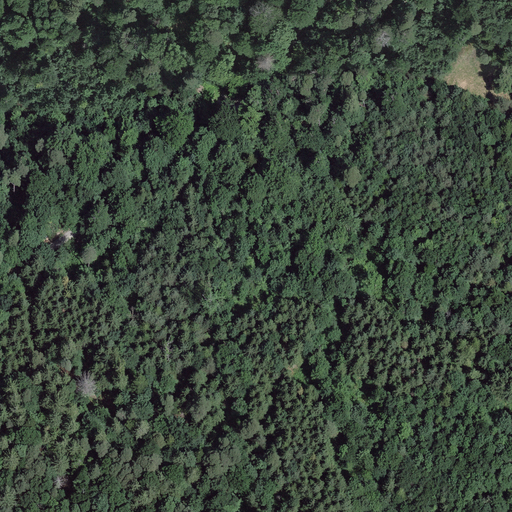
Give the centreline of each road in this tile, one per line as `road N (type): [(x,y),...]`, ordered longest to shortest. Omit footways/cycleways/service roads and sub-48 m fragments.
road 1 (track): [(65,238),(36,313),(34,341),(44,361),(120,418),(195,439),(208,451)]
road 2 (track): [(0,280),(204,147),(239,107)]
road 3 (track): [(239,107),(328,0)]
road 4 (track): [(239,107),(259,17),(237,0)]
